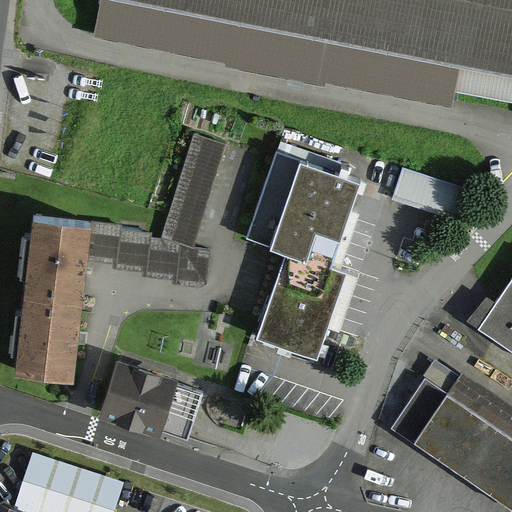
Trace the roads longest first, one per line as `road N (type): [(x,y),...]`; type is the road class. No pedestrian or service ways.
road 1 (residential): [(511,200),(399,320),(350,443),(306,501)]
road 2 (residential): [(306,501),(0,402)]
